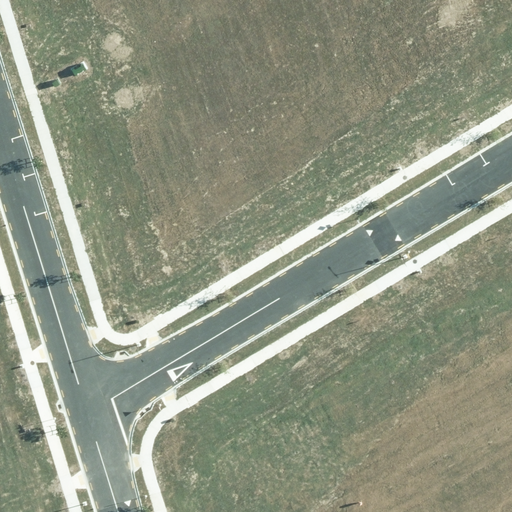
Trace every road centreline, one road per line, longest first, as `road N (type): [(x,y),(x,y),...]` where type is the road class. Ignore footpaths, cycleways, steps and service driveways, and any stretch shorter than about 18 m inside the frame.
road 1 (residential): [(94,409),(511,158)]
road 2 (residential): [(94,409),(0,117)]
